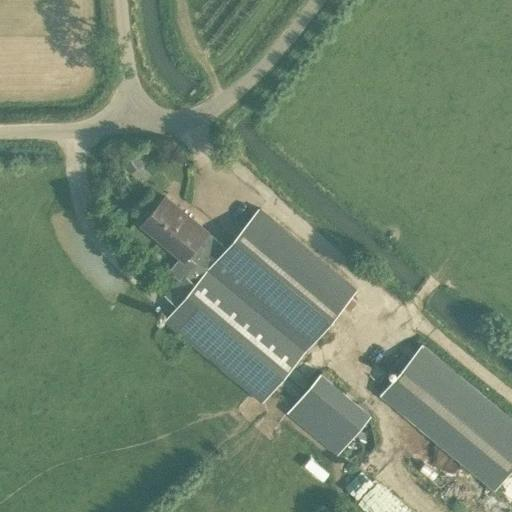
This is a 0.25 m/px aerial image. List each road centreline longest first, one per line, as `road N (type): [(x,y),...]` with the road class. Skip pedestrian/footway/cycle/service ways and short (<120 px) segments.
road 1 (unclassified): [(129,129),(173,129),(212,111),(309,0)]
road 2 (unclassified): [(129,129),(119,0)]
road 3 (unclassified): [(0,133),(129,129)]
